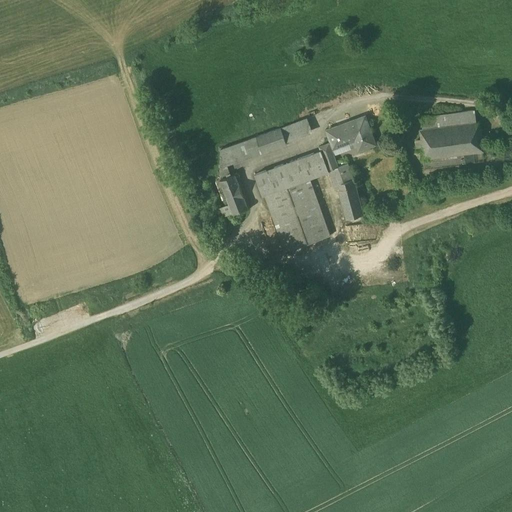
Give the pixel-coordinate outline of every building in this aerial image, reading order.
[(475,110),(421,117),(423,129),(477,122),(475,110)] [(310,116),(284,125),(289,140),(314,131),(310,116)] [(423,129),(420,130),(424,159),(485,151),(480,122),(477,122),(423,129)] [(281,127),(257,136),(262,152),(287,143),(281,127)] [(329,142),(330,144),(335,156),(358,148),(360,153),(377,147),(370,127),(329,142)] [(257,136),(221,149),(221,180),(231,175),(227,164),(262,152),(257,136)] [(255,176),(283,253),(331,235),(311,181),(329,173),(334,187),(340,185),(354,180),(348,164),(339,168),(335,156),(330,144),(320,147),(321,151),(255,176)] [(231,175),(221,180),(233,213),(248,207),(235,174),(231,175)] [(233,213),(221,180),(207,185),(220,218),(233,213)] [(364,214),(354,180),(340,185),(341,189),(339,190),(347,219),(364,214)] [(498,306),(511,302),(511,276),(490,283),(498,306)] [(465,313),(486,306),(477,282),(456,289),(465,313)] [(465,316),(473,332),(491,323),(483,307),(465,316)]
